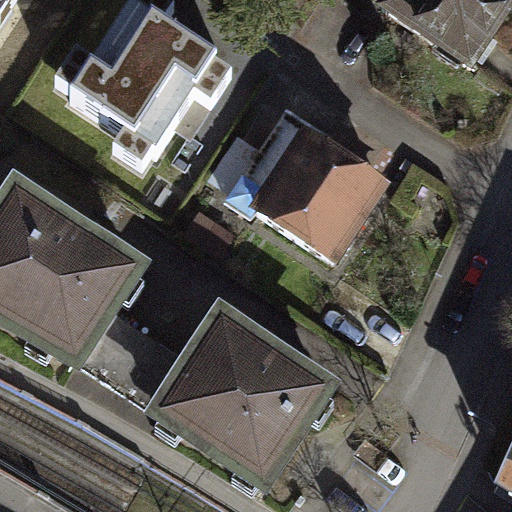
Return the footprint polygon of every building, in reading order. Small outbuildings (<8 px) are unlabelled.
[(0,0),(0,18),(11,0),(0,0)] [(387,0),(377,14),(461,72),(510,0),(387,0)] [(128,12),(77,87),(159,143),(210,67),(128,12)] [(384,192),(308,143),(259,218),(333,269),(384,192)] [(138,279),(18,199),(0,225),(0,323),(78,369),(83,362),(110,320),(138,279)] [(165,416),(193,374),(110,320),(83,362),(165,416)] [(327,396),(223,328),(193,374),(165,416),(161,422),(264,490),(327,396)]
